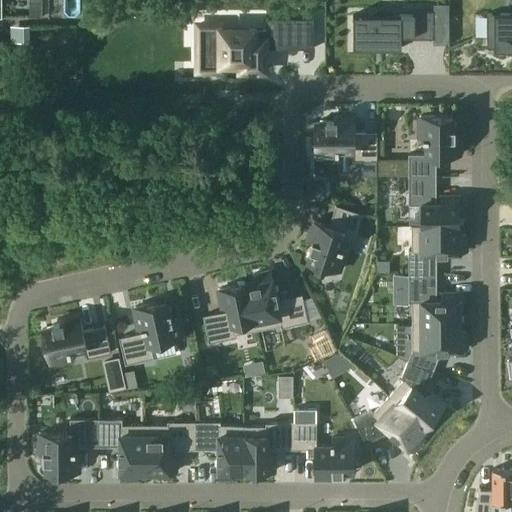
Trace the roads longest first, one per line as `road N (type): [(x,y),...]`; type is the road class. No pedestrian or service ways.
road 1 (residential): [(21,337),(21,310),(51,289),(285,232),(292,108),(301,90),(462,84),(482,91)]
road 2 (residential): [(438,493),(18,495)]
road 3 (residential): [(482,91),(490,118),(492,428)]
road 4 (residential): [(18,495),(21,337)]
